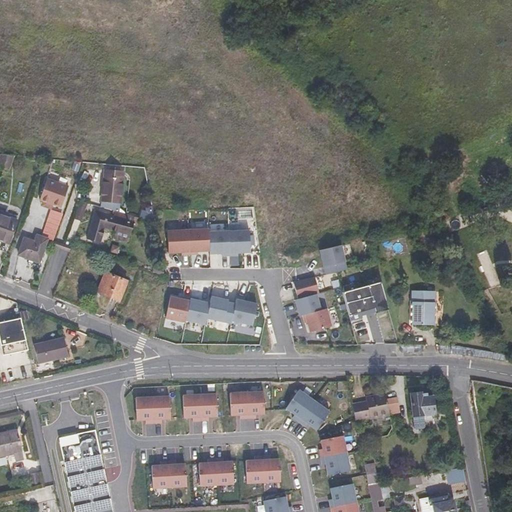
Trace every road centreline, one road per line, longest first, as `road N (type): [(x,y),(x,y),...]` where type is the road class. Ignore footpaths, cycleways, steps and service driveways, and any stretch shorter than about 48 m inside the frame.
road 1 (residential): [(110,374),(126,444),(282,438),(299,452),(310,511)]
road 2 (residential): [(0,288),(156,352),(163,366)]
road 3 (tertiary): [(291,366),(451,366)]
road 4 (residential): [(451,366),(481,511)]
road 5 (tertiary): [(163,366),(291,366)]
